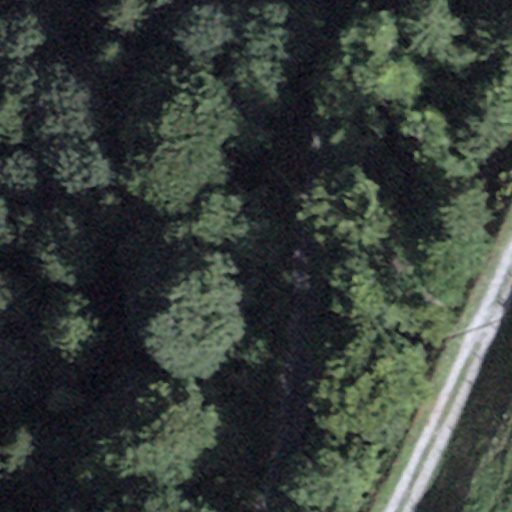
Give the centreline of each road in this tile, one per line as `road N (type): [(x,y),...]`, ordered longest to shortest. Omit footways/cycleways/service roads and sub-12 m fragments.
road 1 (track): [(349,0),(313,178),(295,389),(268,511)]
road 2 (track): [(398,511),(511,267)]
